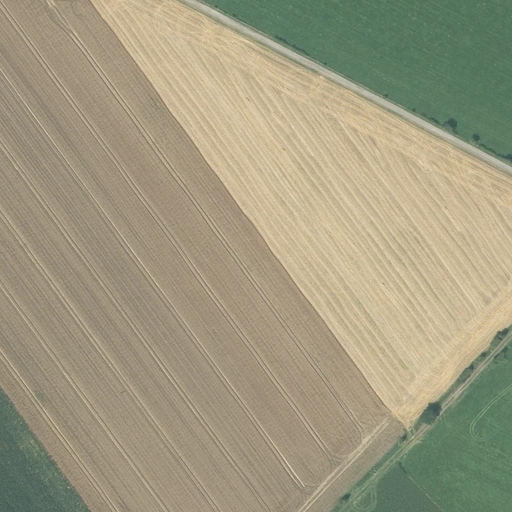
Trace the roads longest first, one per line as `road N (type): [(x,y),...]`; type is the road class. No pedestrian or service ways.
road 1 (track): [(511,171),(187,0)]
road 2 (track): [(511,336),(343,511)]
